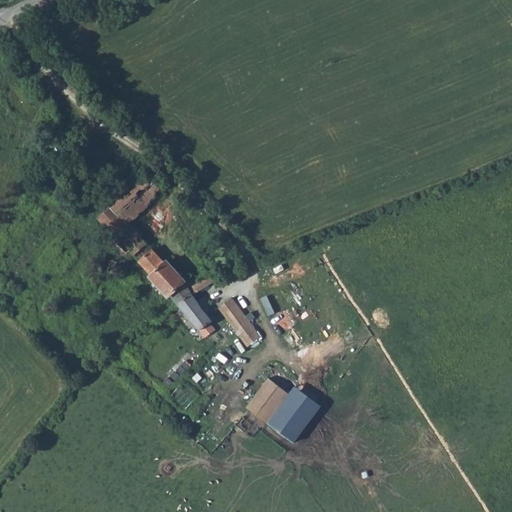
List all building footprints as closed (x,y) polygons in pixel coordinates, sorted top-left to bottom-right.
[(0,64),(0,80),(18,114),(31,107),(7,61),(0,64)] [(147,172),(163,188),(169,182),(154,166),(147,172)] [(178,304),(193,295),(187,286),(185,282),(186,281),(167,260),(165,263),(152,249),(150,247),(142,238),(143,237),(131,225),(129,223),(164,190),(163,188),(147,172),(147,171),(120,197),(98,218),(117,238),(114,241),(127,254),(130,252),(134,256),(134,257),(138,260),(152,275),(150,276),(168,297),(171,295),(178,304)] [(192,275),(196,280),(207,274),(203,268),(192,275)] [(213,270),(207,274),(196,280),(187,286),(193,295),(219,279),(213,270)] [(193,295),(178,304),(205,337),(216,330),(209,323),(212,321),(201,307),(193,295)] [(218,307),(248,347),(261,337),(231,298),(218,307)] [(247,407),(267,422),(289,393),(269,378),(247,407)] [(186,379),(172,393),(186,408),(200,394),(186,379)] [(300,388),(272,424),(298,444),(326,408),(300,388)]
